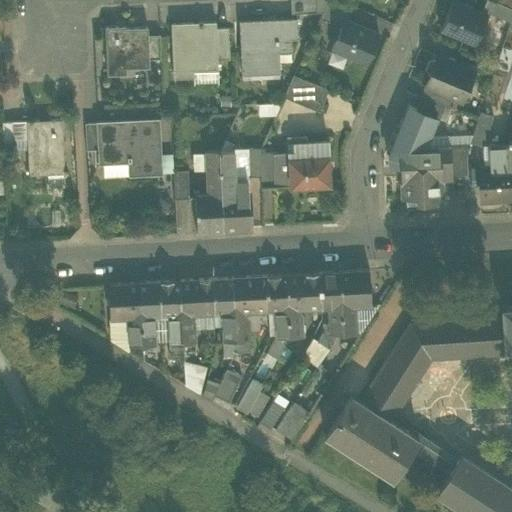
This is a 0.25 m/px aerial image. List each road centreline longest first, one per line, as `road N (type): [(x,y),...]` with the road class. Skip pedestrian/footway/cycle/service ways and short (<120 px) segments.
road 1 (unclassified): [(0,274),(20,295),(386,511)]
road 2 (residential): [(373,248),(0,259)]
road 3 (residential): [(373,248),(360,141),(421,0)]
road 4 (residential): [(511,240),(373,248)]
